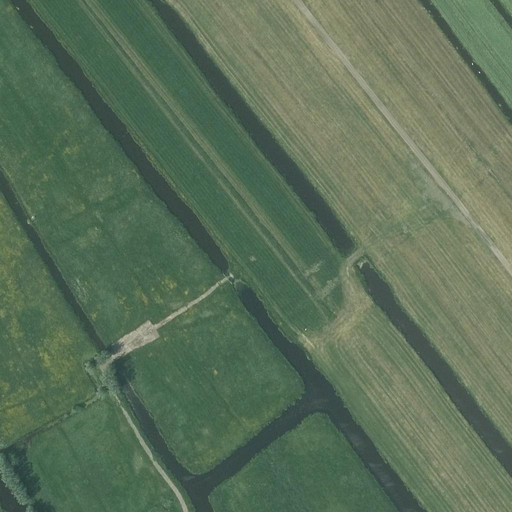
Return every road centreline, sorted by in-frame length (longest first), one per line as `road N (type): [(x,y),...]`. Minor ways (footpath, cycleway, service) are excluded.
road 1 (track): [(511,274),(299,0)]
road 2 (track): [(185,511),(113,392)]
